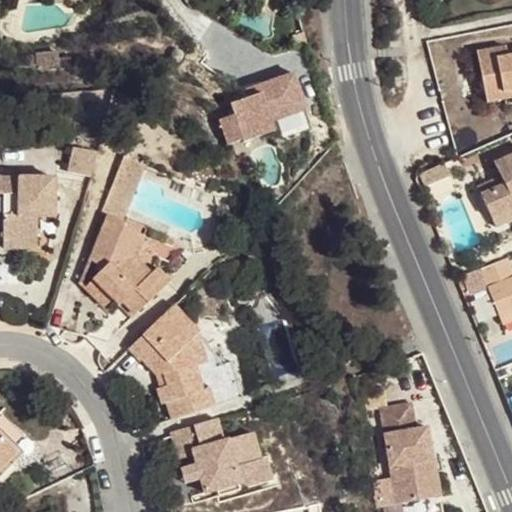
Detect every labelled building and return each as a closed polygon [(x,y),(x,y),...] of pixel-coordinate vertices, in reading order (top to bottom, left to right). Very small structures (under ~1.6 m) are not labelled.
[(87,16),(76,0),(63,9),(74,25),(87,16)] [(505,45),(495,47),(497,57),(507,55),(505,45)] [(476,51),(486,101),(511,96),(511,53),(507,55),(497,57),(495,47),(476,51)] [(290,73),(254,85),(256,93),(244,97),(226,103),(230,114),(216,119),(224,144),(238,139),(239,141),(258,135),(253,121),(265,117),(266,121),(267,120),(302,108),(290,73)] [(256,93),(254,85),(241,89),(244,97),(256,93)] [(265,117),(253,121),(258,135),(270,130),(267,120),(266,121),(265,117)] [(69,147),(63,171),(88,177),(93,153),(69,147)] [(511,154),(494,163),(500,175),(504,183),(480,193),(491,218),(511,208),(511,154)] [(120,156),(98,212),(105,215),(119,221),(141,165),(120,156)] [(477,186),(480,193),(504,183),(500,175),(477,186)] [(52,179),(0,178),(0,238),(34,239),(34,217),(51,217),(52,179)] [(511,208),(491,218),(496,228),(511,220),(511,208)] [(119,221),(105,215),(86,260),(98,270),(89,279),(109,299),(115,305),(119,302),(131,314),(157,290),(145,277),(147,275),(131,258),(141,235),(120,227),(122,222),(119,221)] [(120,227),(141,235),(145,225),(124,217),(122,222),(120,227)] [(34,239),(0,238),(0,247),(34,248),(34,239)] [(511,270),(507,258),(480,269),(500,318),(511,312),(511,270)] [(145,277),(157,290),(165,282),(154,269),(147,275),(145,277)] [(109,299),(89,279),(80,288),(100,308),(109,299)] [(170,305),(124,349),(136,362),(138,360),(152,375),(160,373),(163,386),(156,388),(153,389),(158,404),(163,402),(168,419),(225,400),(215,365),(211,353),(194,329),(170,305)] [(511,320),(511,312),(500,318),(503,324),(511,320)] [(215,365),(225,400),(237,396),(227,362),(215,365)] [(152,375),(156,388),(163,386),(160,373),(152,375)] [(16,442),(23,436),(2,414),(0,415),(0,435),(11,447),(16,442)] [(263,461),(254,432),(229,439),(223,441),(216,418),(171,432),(179,460),(194,454),(196,464),(181,469),(185,483),(200,478),(205,493),(217,490),(218,496),(240,490),(238,484),(241,483),(248,488),(260,485),(253,464),(263,461)] [(434,461),(428,427),(384,434),(396,504),(431,498),(425,462),(434,461)] [(0,465),(15,451),(11,447),(0,435),(0,465)] [(0,476),(25,451),(16,442),(11,447),(15,451),(0,465),(0,476)] [(260,485),(273,481),(266,460),(263,461),(253,464),(260,485)] [(434,461),(425,462),(431,498),(441,496),(434,461)]
